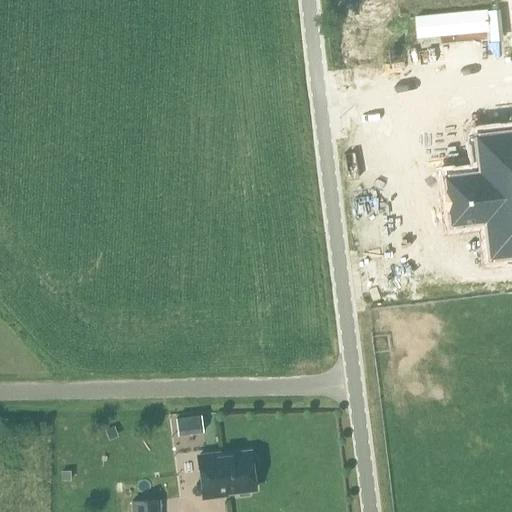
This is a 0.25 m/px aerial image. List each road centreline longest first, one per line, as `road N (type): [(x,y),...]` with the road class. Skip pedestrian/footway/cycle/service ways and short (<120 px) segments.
road 1 (tertiary): [(353,383),(308,0)]
road 2 (residential): [(0,391),(353,383)]
road 3 (tertiary): [(369,511),(353,383)]
